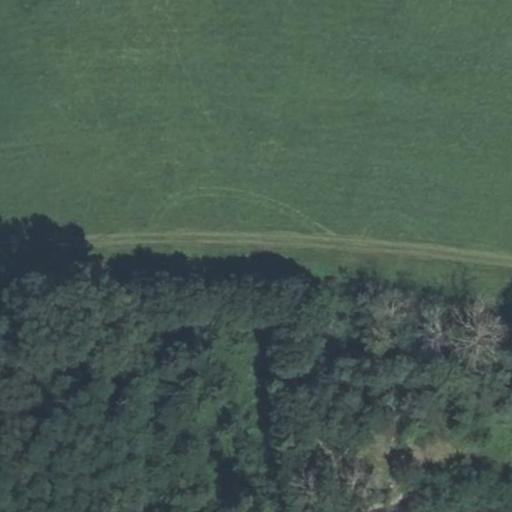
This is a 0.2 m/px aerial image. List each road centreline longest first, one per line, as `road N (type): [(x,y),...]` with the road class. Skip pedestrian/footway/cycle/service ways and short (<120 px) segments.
road 1 (track): [(0,266),(271,258),(511,277)]
road 2 (track): [(511,460),(392,464),(348,486)]
